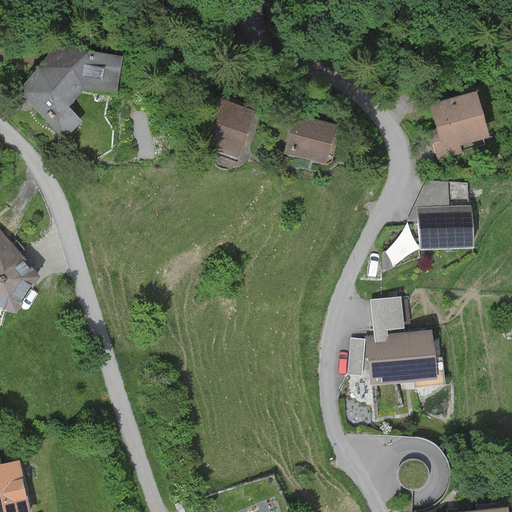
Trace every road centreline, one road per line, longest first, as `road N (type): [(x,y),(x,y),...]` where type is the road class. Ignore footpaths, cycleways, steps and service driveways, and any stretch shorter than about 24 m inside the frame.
road 1 (residential): [(377,511),(331,423),(325,349),(347,280),(387,203),(397,148),(342,81),(272,52),(252,35),(248,0)]
road 2 (residential): [(157,511),(62,215),(37,165),(0,127)]
